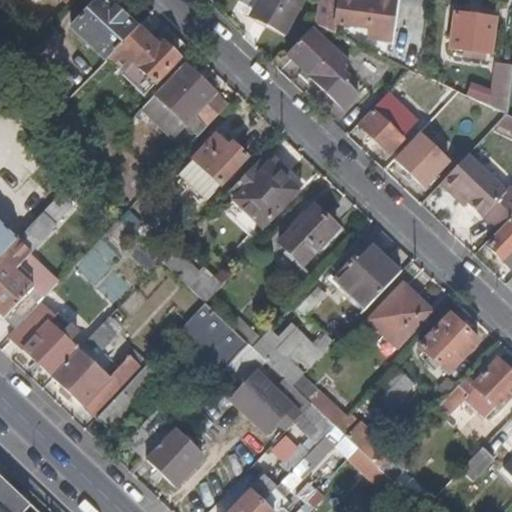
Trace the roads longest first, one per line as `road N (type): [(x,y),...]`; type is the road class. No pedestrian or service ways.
road 1 (residential): [(165,0),(511,331)]
road 2 (secondary): [(118,511),(0,399)]
